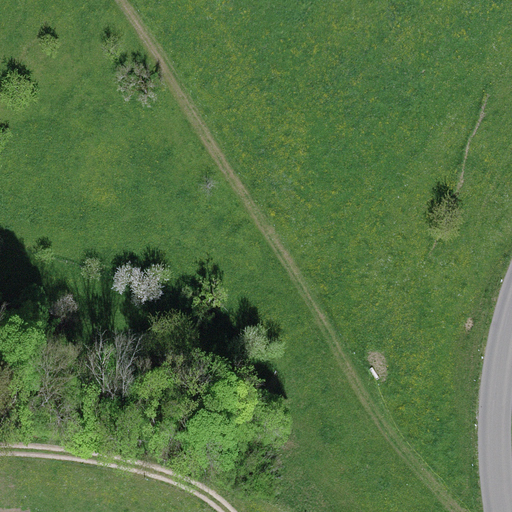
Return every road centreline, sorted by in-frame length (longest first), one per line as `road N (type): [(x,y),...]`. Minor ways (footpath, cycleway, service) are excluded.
road 1 (track): [(456,511),(379,420),(280,245),(116,0)]
road 2 (track): [(229,511),(195,486),(145,468),(0,448)]
road 3 (tertiary): [(511,308),(495,413),(501,511)]
